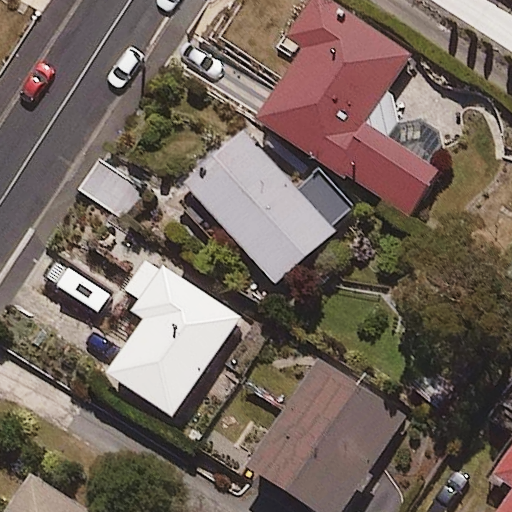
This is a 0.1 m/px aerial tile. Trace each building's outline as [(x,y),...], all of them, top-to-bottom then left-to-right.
[(421,51),(347,0),(314,0),(296,27),(315,40),(263,115),(414,218),(448,169),(375,119),(421,51)] [(253,128),(191,180),(281,284),(342,232),(253,128)] [(147,319),(113,370),(178,414),(246,315),(169,262),(135,311),(147,319)] [(347,511),(412,411),(323,354),(253,463),(327,511),(347,511)] [(459,382),(429,360),(407,389),(437,411),(459,382)] [(511,511),(511,453),(495,479),(511,490),(511,495),(500,511),(511,511)] [(96,511),(35,471),(7,511),(96,511)]
